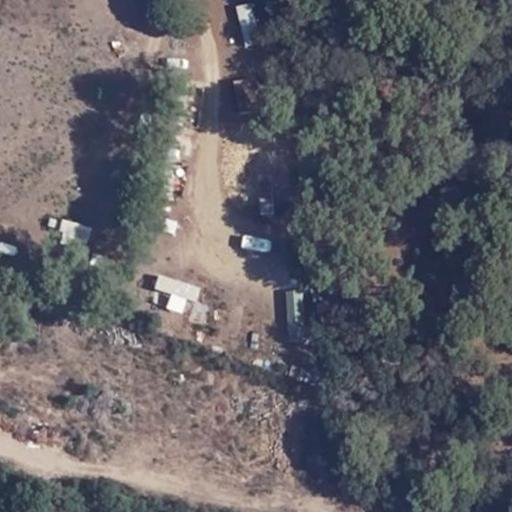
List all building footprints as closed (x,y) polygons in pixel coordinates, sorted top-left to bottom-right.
[(245,45),(260,41),(250,1),(235,5),(245,45)] [(233,113),(254,111),(249,78),(229,81),(233,113)] [(222,183),(252,183),(252,138),(223,138),(222,183)] [(49,218),(45,237),(86,244),(89,225),(49,218)] [(151,293),(195,301),(198,284),(154,276),(151,293)] [(305,339),(302,290),(284,291),(288,340),(305,339)] [(250,328),(250,302),(239,302),(239,329),(250,328)]
